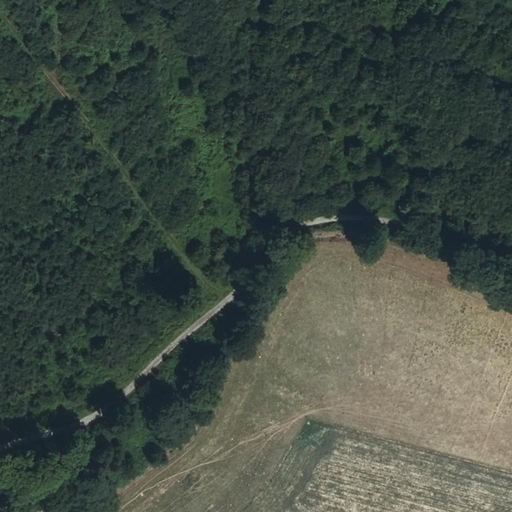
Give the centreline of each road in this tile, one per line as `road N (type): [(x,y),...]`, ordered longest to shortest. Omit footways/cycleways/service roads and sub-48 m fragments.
road 1 (track): [(0,448),(95,413),(312,222),(389,220),(511,252)]
road 2 (track): [(223,302),(0,15)]
